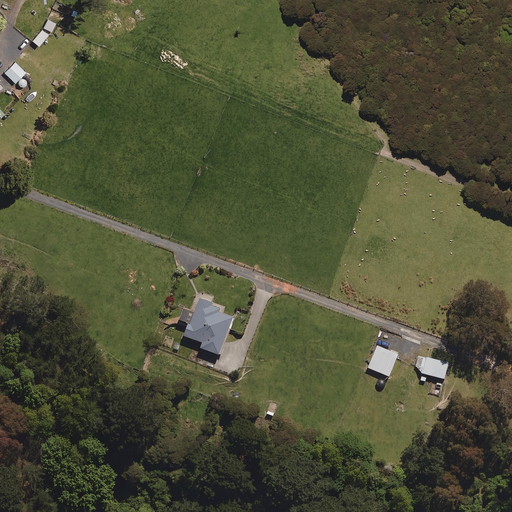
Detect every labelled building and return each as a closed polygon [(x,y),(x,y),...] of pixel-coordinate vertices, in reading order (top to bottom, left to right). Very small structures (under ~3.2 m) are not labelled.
[(55,23),(47,19),(42,27),(51,32),(55,23)] [(47,35),(41,29),(32,40),(38,46),(47,35)] [(25,72),(14,61),(4,72),(15,83),(25,72)] [(221,308),(200,301),(187,339),(205,345),(203,351),(221,358),(235,319),(219,313),(221,308)] [(397,357),(377,348),(367,370),(388,379),(397,357)] [(418,358),(415,368),(422,374),(420,382),(424,383),(426,377),(443,382),(448,366),(418,358)]
